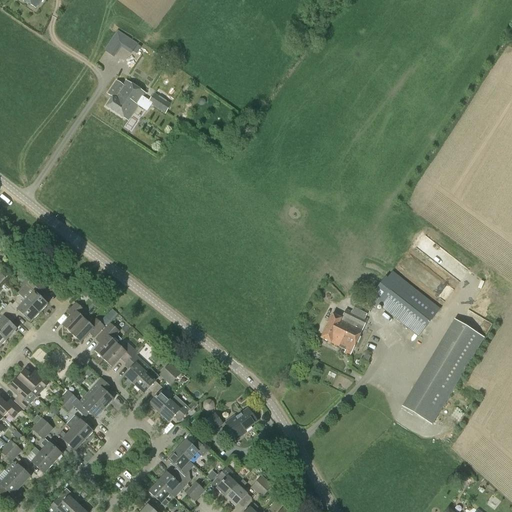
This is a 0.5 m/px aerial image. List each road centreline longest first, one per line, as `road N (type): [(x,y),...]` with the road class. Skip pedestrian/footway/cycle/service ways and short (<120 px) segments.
road 1 (residential): [(334,511),(250,380),(0,179)]
road 2 (residential): [(131,413),(118,387),(48,334),(33,334),(0,364)]
